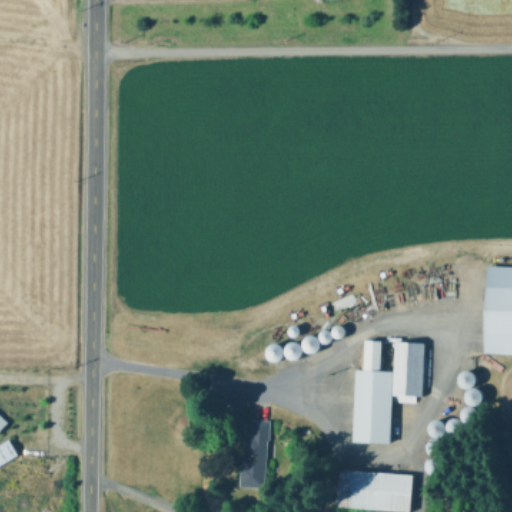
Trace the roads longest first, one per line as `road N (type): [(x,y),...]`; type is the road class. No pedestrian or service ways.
road 1 (tertiary): [(94,0),(89,511)]
road 2 (residential): [(94,53),(511,46)]
